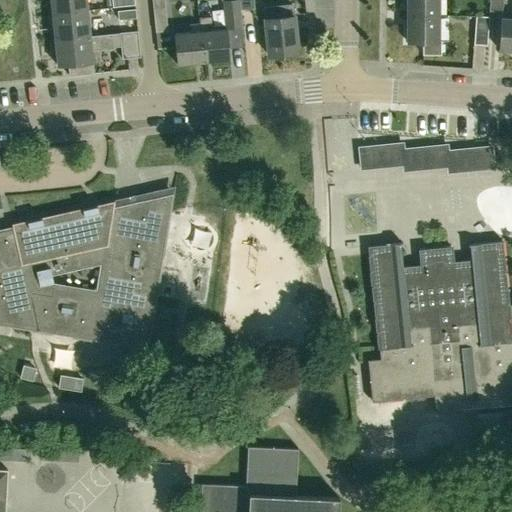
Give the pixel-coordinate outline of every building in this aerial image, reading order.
[(50,0),(52,13),(87,9),(86,0),(50,0)] [(152,0),(156,32),(168,30),(164,0),(152,0)] [(226,0),(223,0),(225,28),(226,28),(226,29),(243,28),(241,10),(240,10),(239,0),(226,0)] [(255,8),(254,0),(239,0),(240,10),(241,10),(255,8)] [(406,0),(407,15),(438,15),(438,0),(406,0)] [(502,11),(503,0),(490,0),(490,11),(502,11)] [(297,52),(294,16),(293,6),(264,8),(268,55),(297,52)] [(118,19),(136,18),(135,8),(117,10),(118,19)] [(54,39),(90,35),(87,9),(52,13),(54,39)] [(499,49),(511,50),(511,10),(511,18),(501,17),(499,49)] [(441,54),(441,40),(438,40),(438,15),(407,15),(406,41),(423,41),(422,54),(441,54)] [(487,45),(489,17),(476,15),(474,44),(487,45)] [(226,28),(225,28),(212,29),(210,16),(198,17),(199,23),(199,22),(203,61),(229,58),(226,29),(226,28)] [(177,63),(203,61),(199,22),(199,23),(189,23),(190,31),(174,33),(177,63)] [(122,58),(140,56),(138,31),(120,32),(120,33),(121,46),(122,58)] [(90,35),(54,39),(57,64),(68,63),(69,75),(93,72),(91,51),(113,49),(115,46),(113,34),(90,36),(90,35)] [(368,150),(370,174),(437,170),(435,146),(368,150)] [(495,170),(499,192),(508,190),(504,169),(495,170)] [(12,223),(13,225),(0,228),(0,324),(149,348),(173,193),(124,204),(123,208),(113,210),(115,199),(12,223)] [(511,339),(511,340),(501,240),(469,243),(471,258),(452,260),(451,245),(419,248),(420,263),(402,265),(400,242),(369,245),(380,357),(367,358),(371,399),(433,393),(435,411),(511,403),(511,339)] [(192,372),(194,359),(172,356),(170,368),(192,372)] [(33,380),(37,367),(23,364),(20,377),(33,380)] [(82,391),(84,378),(60,375),(58,388),(82,391)] [(0,459),(27,461),(28,449),(0,447),(0,459)] [(295,495),(297,455),(246,453),(245,485),(201,483),(199,511),(338,511),(339,498),(295,495)] [(5,511),(8,468),(0,467),(0,511),(5,511)]
